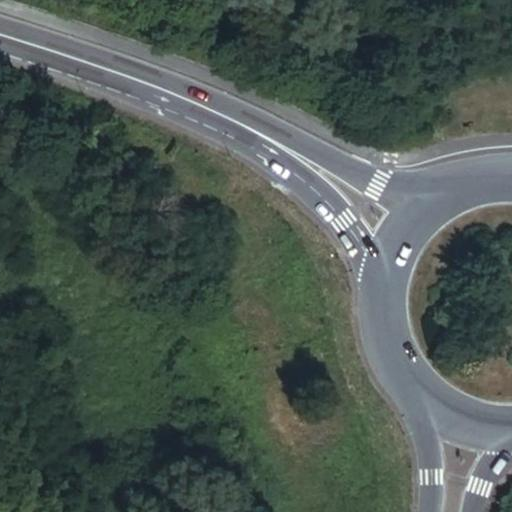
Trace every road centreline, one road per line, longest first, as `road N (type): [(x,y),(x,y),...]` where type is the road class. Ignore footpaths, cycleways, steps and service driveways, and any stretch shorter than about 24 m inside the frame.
road 1 (secondary): [(278,150),(192,100),(0,35)]
road 2 (secondary): [(278,150),(379,281)]
road 3 (secondary): [(429,199),(278,150)]
road 4 (secondary): [(379,281),(381,336),(425,406)]
